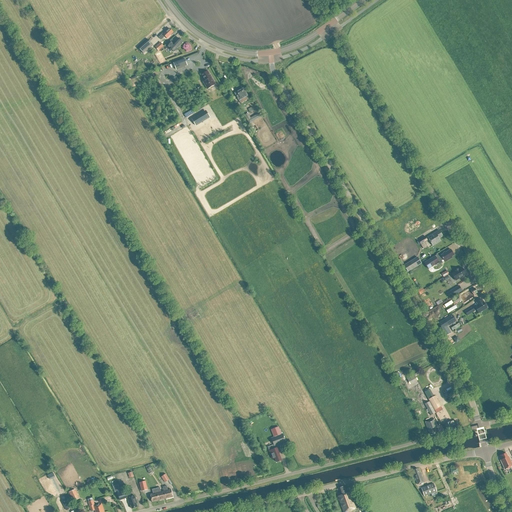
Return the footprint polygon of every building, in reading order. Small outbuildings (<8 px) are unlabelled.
[(162,34),(159,38),(161,40),(165,37),(167,39),(171,36),(170,36),(173,33),(169,29),(166,32),(165,31),(162,34)] [(183,42),(179,38),(174,44),(170,41),(166,45),(174,52),(183,42)] [(144,54),(153,45),(148,40),(138,48),(144,54)] [(158,51),(163,47),(160,43),(155,47),(158,51)] [(187,66),(184,59),(173,63),(176,70),(187,66)] [(216,85),(208,71),(201,75),(205,81),(202,82),(207,90),(216,85)] [(247,96),(243,89),(238,92),(237,91),(235,92),(236,93),(235,93),(239,101),(241,103),(249,99),(247,96)] [(210,118),(206,111),(191,119),(196,126),(210,118)] [(248,114),(244,116),(249,124),(259,118),(257,114),(250,118),(248,114)] [(442,237),(439,231),(428,238),(433,246),(440,241),(439,239),(442,237)] [(421,245),(428,241),(425,236),(418,241),(421,245)] [(437,255),(424,263),(428,269),(439,263),(440,264),(442,263),(444,262),(445,262),(452,258),(451,257),(454,255),(450,250),(441,256),(439,257),(437,255)] [(415,259),(401,267),(405,273),(419,265),(415,259)] [(467,275),(462,267),(459,269),(459,268),(453,271),(454,272),(451,274),(456,281),(467,275)] [(470,289),(460,296),(464,302),(474,296),(474,295),(478,293),(474,288),(471,290),(470,289)] [(487,308),(481,300),(476,303),(478,305),(473,308),(472,307),(465,312),(467,316),(476,310),(478,313),(487,308)] [(446,336),(447,335),(445,333),(447,332),(444,329),(456,322),(452,315),(438,324),(446,336)] [(425,391),(429,398),(434,395),(430,388),(425,391)] [(435,396),(428,399),(434,410),(441,407),(435,396)] [(436,413),(434,411),(429,402),(424,405),(429,413),(430,416),(436,413)] [(259,419),(266,415),(270,413),(269,411),(258,417),(259,419)] [(434,419),(425,422),(428,431),(429,431),(430,435),(435,434),(435,433),(436,432),(434,428),(437,427),(434,419)] [(447,432),(452,430),(458,429),(456,421),(445,424),(447,432)] [(275,437),(271,438),(274,447),(278,445),(286,442),(282,434),(275,437)] [(274,449),(269,451),(273,459),(275,459),(276,462),(281,460),(279,453),(280,453),(278,445),(274,447),(273,447),(274,449)] [(500,460),(504,469),(511,465),(511,464),(508,456),(506,453),(501,455),(502,459),(500,460)] [(419,474),(417,469),(413,470),(414,471),(413,472),(417,485),(424,482),(420,473),(419,474)] [(147,490),(145,481),(139,483),(141,491),(147,490)] [(424,497),(437,492),(434,483),(421,488),(424,497)] [(118,485),(114,487),(116,492),(117,492),(120,500),(119,500),(119,501),(127,498),(129,505),(130,505),(131,509),(137,507),(136,503),(137,502),(134,496),(131,497),(130,493),(127,494),(125,489),(120,491),(118,485)] [(164,491),(166,499),(173,497),(171,489),(168,490),(167,486),(163,487),(164,491)] [(346,494),(343,486),(339,488),(341,495),(338,496),(343,511),(347,511),(352,510),(355,509),(349,492),(346,494)] [(166,499),(164,491),(161,492),(160,488),(156,489),(159,501),(166,499)] [(79,499),(75,489),(69,492),(73,502),(79,499)] [(152,502),(159,501),(156,489),(152,490),(153,494),(150,495),(152,502)] [(72,507),(68,498),(61,502),(66,511),(72,507)] [(104,511),(102,503),(94,506),(93,505),(94,505),(93,500),(88,502),(91,511),(94,511),(104,511)]
